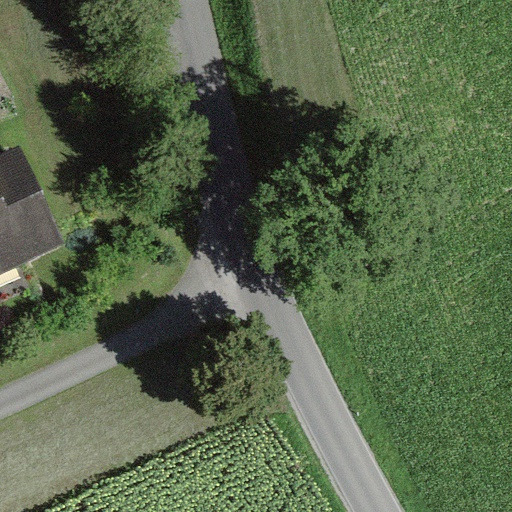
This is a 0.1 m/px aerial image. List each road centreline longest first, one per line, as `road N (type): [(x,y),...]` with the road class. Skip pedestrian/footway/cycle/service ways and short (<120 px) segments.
road 1 (unclassified): [(180,0),(257,285)]
road 2 (residential): [(257,285),(0,404)]
road 3 (unclassified): [(257,285),(372,511)]
